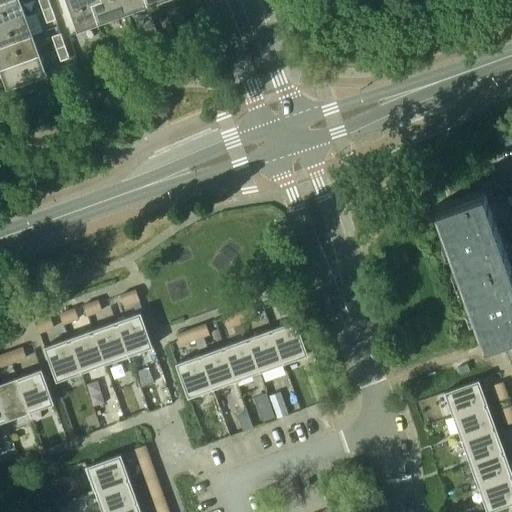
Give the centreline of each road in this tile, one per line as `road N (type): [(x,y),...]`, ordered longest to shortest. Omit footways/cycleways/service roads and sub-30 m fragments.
road 1 (residential): [(399,511),(387,424),(340,290)]
road 2 (secondary): [(145,187),(0,240)]
road 3 (residential): [(340,290),(335,229),(304,143)]
road 4 (residential): [(277,151),(340,290)]
road 5 (secondary): [(304,143),(432,83)]
road 6 (secondary): [(432,83),(296,121)]
road 7 (secondary): [(269,129),(145,187)]
road 8 (secondary): [(145,187),(277,151)]
road 9 (tertiary): [(227,0),(269,129)]
road 10 (tertiary): [(296,121),(241,0)]
